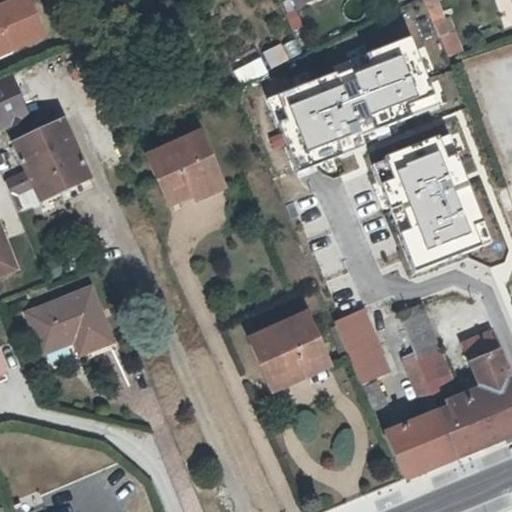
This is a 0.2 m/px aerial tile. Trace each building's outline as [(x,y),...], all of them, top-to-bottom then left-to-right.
[(11,0),(0,5),(0,39),(7,37),(12,49),(13,49),(45,34),(31,0),(11,0)] [(442,19),(434,0),(421,0),(437,38),(453,31),(448,17),(442,19)] [(461,52),(453,31),(437,38),(445,58),(461,52)] [(7,37),(0,39),(0,57),(14,52),(13,49),(12,49),(7,37)] [(416,52),(283,98),(302,154),(436,108),(416,52)] [(58,192),(89,178),(63,121),(13,143),(25,170),(32,186),(39,201),(58,192)] [(445,130),(383,153),(424,265),(486,242),(445,130)] [(210,185),(190,135),(144,155),(161,198),(189,187),(192,192),(210,185)] [(25,170),(5,179),(11,194),(32,186),(25,170)] [(93,188),(89,178),(58,192),(62,202),(93,188)] [(0,267),(3,274),(18,268),(0,222),(0,267)] [(102,259),(117,257),(113,225),(97,228),(102,259)] [(91,289),(41,310),(57,350),(78,342),(85,361),(116,348),(91,289)] [(420,303),(395,314),(431,400),(456,390),(420,303)] [(390,371),(364,309),(335,321),(361,383),(390,371)] [(45,355),(57,350),(41,310),(28,315),(45,355)] [(324,366),(303,321),(254,343),(275,389),(324,366)] [(448,410),(418,422),(437,466),(461,456),(490,444),(511,435),(511,388),(489,335),(461,346),(472,398),(454,407),(452,401),(445,404),(448,410)] [(392,403),(381,379),(363,387),(374,412),(392,403)] [(437,466),(418,422),(376,440),(396,484),(400,482),(437,466)]
